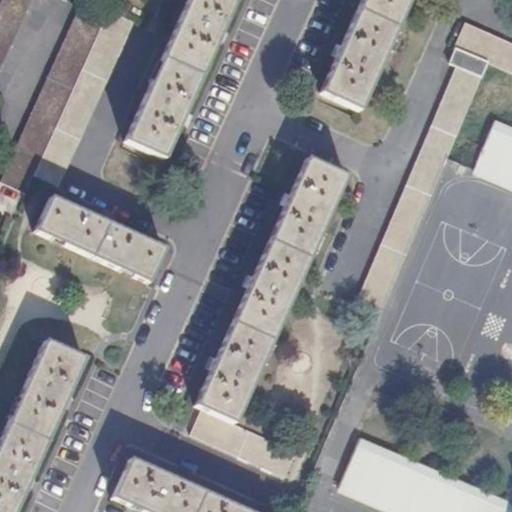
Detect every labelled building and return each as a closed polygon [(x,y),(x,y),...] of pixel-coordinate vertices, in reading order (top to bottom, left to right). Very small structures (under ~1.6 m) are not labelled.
[(3,0),(0,7),(0,72),(33,0),(3,0)] [(189,0),(124,146),(163,163),(180,127),(182,127),(186,118),(184,117),(217,45),(219,46),(224,35),(222,35),(237,0),(189,0)] [(360,115),(411,0),(364,0),(342,50),(340,50),(335,61),(336,61),(320,98),(360,115)] [(2,187),(27,197),(36,180),(108,21),(82,10),(2,187)] [(108,21),(36,180),(60,190),(134,26),(110,15),(108,21)] [(357,306),(381,317),(431,198),(487,68),(488,65),(511,76),(511,48),(465,27),(454,52),(456,54),(451,67),(457,70),(357,306)] [(511,151),(511,132),(493,124),(486,140),(511,151)] [(511,151),(486,140),(472,173),(511,190),(511,151)] [(234,427),(346,180),(306,162),(290,199),(288,198),(284,208),(286,208),(253,280),(252,280),(247,290),(248,291),(217,362),(215,362),(210,373),(211,373),(195,409),(202,413),(190,438),(286,480),(297,456),(234,427)] [(100,224),(51,202),(35,236),(148,287),(163,253),(115,231),(116,227),(102,221),(100,224)] [(45,345),(0,443),(0,511),(16,511),(26,491),(27,492),(32,482),(30,481),(62,410),(64,410),(68,400),(67,400),(84,362),(45,345)] [(476,511),(511,511),(511,506),(359,441),(352,459),(476,511)] [(338,491),(387,511),(476,511),(352,459),(338,491)] [(129,463),(113,502),(134,511),(243,511),(235,508),(234,510),(129,463)]
